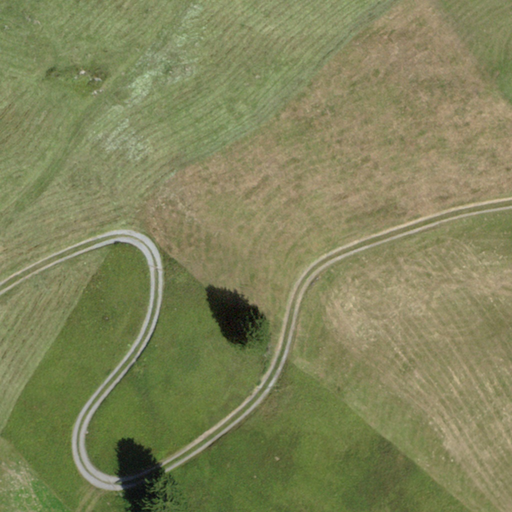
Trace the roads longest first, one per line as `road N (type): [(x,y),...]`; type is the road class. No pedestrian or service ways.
road 1 (track): [(0,291),(82,247),(123,238),(154,256),(153,312),(83,418),(79,455),(95,481),(129,482),(186,456),(256,405),(303,284),(327,262),(511,206)]
road 2 (track): [(186,0),(131,79),(81,123),(44,179),(0,220)]
